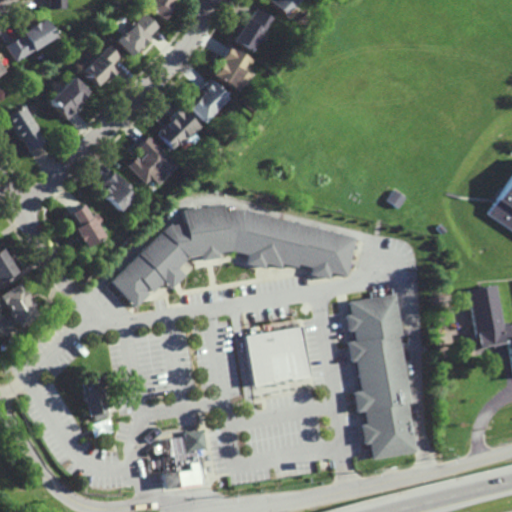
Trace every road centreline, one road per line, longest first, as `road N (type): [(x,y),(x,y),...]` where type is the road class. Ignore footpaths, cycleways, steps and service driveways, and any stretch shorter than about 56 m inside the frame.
road 1 (residential): [(220,511),(511,453)]
road 2 (residential): [(21,206),(189,47),(218,0)]
road 3 (residential): [(224,511),(188,501),(79,504),(52,484),(0,403)]
road 4 (residential): [(73,291),(0,173)]
road 5 (trunk): [(511,479),(378,511)]
